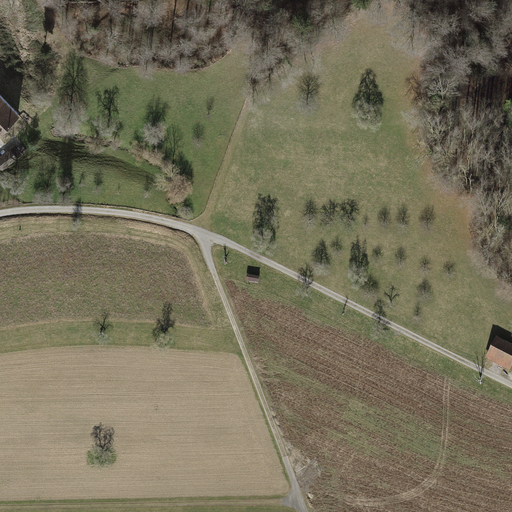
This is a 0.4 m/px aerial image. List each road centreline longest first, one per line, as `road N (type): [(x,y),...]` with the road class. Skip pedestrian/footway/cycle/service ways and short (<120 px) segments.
road 1 (track): [(201,231),(511,384)]
road 2 (track): [(0,507),(301,501)]
road 3 (track): [(201,231),(305,511)]
road 4 (track): [(0,213),(110,211),(201,231)]
road 5 (track): [(201,231),(254,86)]
